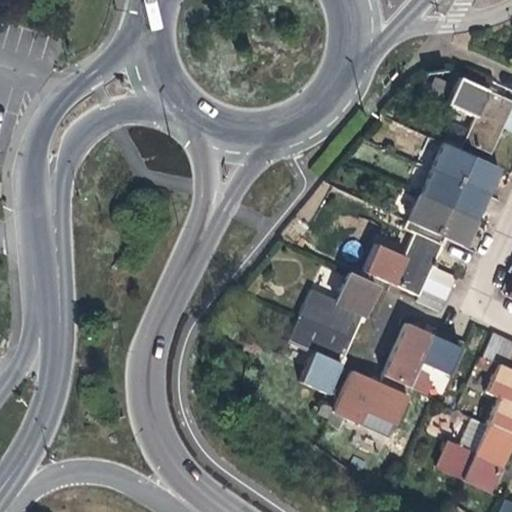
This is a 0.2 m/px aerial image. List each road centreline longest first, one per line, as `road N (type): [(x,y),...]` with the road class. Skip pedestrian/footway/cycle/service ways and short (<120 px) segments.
road 1 (tertiary): [(219,196),(157,334),(150,398),(182,464),(238,511)]
road 2 (primary): [(63,364),(71,310),(69,175),(81,139),(113,115),(177,95)]
road 3 (primary): [(157,43),(71,94),(52,117),(35,173),(38,236)]
road 4 (tertiary): [(15,511),(52,476),(92,467),(127,476),(184,511)]
road 5 (unclassified): [(38,236),(34,346),(0,396)]
road 6 (primary): [(0,496),(47,419),(63,364)]
road 7 (primary): [(38,236),(63,364)]
